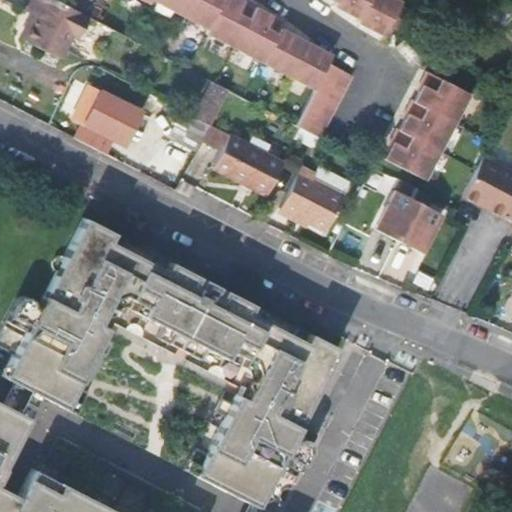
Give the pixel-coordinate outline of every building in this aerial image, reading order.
[(69,36),(81,12),(56,0),(28,0),(24,9),(32,14),(27,24),(65,45),(69,36)] [(156,0),(180,12),(186,0),(156,0)] [(186,0),(180,12),(208,27),(221,0),(186,0)] [(206,31),(235,46),(256,5),(258,3),(252,0),(221,0),(208,27),(206,31)] [(359,16),(367,0),(334,0),(333,3),(346,9),(359,16)] [(359,16),(357,19),(370,26),(384,33),(400,0),(367,0),(359,16)] [(264,61),(282,26),(286,17),(280,14),(273,10),(271,13),(256,5),(235,46),(264,61)] [(75,39),(87,16),(81,12),(69,36),(75,39)] [(21,38),(59,57),(65,45),(27,24),(21,38)] [(282,26),(264,61),(289,74),(307,39),(295,33),(282,26)] [(307,39),(289,74),(314,87),(328,60),(332,52),(319,46),(307,39)] [(296,122),(320,134),(352,72),(328,60),(314,87),(296,122)] [(424,74),(420,81),(422,83),(414,98),(455,119),(470,90),(427,68),(424,74)] [(83,118),(76,132),(119,153),(142,107),(90,80),(73,112),(83,118)] [(212,80),(197,114),(210,121),(227,88),(212,80)] [(440,147),(455,119),(414,98),(412,96),(409,103),(405,110),(408,111),(400,126),(440,147)] [(171,133),(197,147),(210,121),(197,114),(184,107),(171,133)] [(425,176),(440,147),(400,126),(398,125),(395,129),(390,138),(393,140),(385,155),(425,176)] [(212,163),(266,192),(282,160),(227,132),(212,163)] [(511,170),(482,155),(476,167),(462,194),(478,202),(479,200),(487,205),(486,207),(491,209),(503,215),(504,213),(511,217),(511,170)] [(301,163),(280,204),(326,227),(344,193),(341,191),(347,179),(318,164),(315,170),(301,163)] [(440,211),(394,187),(391,194),(393,198),(388,200),(378,220),(385,224),(383,229),(413,245),(416,240),(423,244),(434,224),(432,219),(437,218),(440,211)] [(73,386),(91,352),(92,349),(103,354),(108,342),(98,337),(103,328),(94,324),(107,298),(115,295),(120,294),(133,300),(145,306),(140,315),(159,325),(154,337),(197,359),(203,348),(222,358),(227,348),(252,361),(256,374),(242,400),(233,395),(228,404),(219,399),(212,410),(222,416),(221,418),(203,454),(193,449),(187,460),(197,466),(192,475),(246,502),(253,506),(257,498),(278,508),(281,503),(280,502),(278,501),(277,499),(276,497),(276,495),(277,493),(277,491),(279,490),(281,488),(283,488),(284,488),(287,488),(288,488),(303,459),(306,453),(308,451),(308,450),(308,448),(308,447),(308,446),(308,444),(307,443),(306,441),(304,440),(303,439),(301,439),(299,438),(297,439),(296,439),(295,440),(294,441),(293,442),(288,439),(294,427),(286,423),(290,416),(298,420),(307,402),(315,386),(335,349),(159,258),(158,258),(83,219),(63,256),(55,271),(46,290),(53,294),(50,301),(42,297),(35,309),(31,307),(31,306),(31,304),(31,303),(31,302),(30,301),(30,299),(29,298),(27,297),(25,297),(24,296),(22,296),(20,296),(19,297),(18,297),(16,299),(15,300),(14,302),(9,311),(0,328),(0,347),(13,354),(1,376),(11,381),(21,387),(63,408),(67,399),(77,404),(83,392),(73,386)] [(0,401),(0,404),(9,409),(15,399),(21,387),(11,381),(5,393),(0,401)] [(0,511),(112,511),(30,470),(16,498),(0,489),(0,470),(1,469),(0,468),(0,466),(25,418),(9,409),(0,404),(0,511)] [(250,511),(253,506),(246,502),(241,511),(250,511)]
